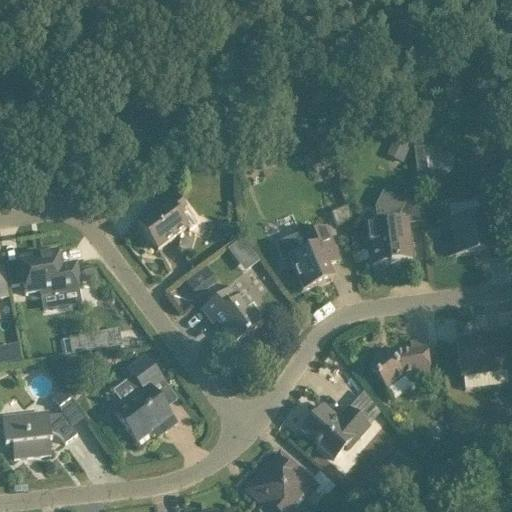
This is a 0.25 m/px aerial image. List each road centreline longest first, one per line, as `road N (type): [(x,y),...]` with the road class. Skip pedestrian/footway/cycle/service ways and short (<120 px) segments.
road 1 (residential): [(245,433),(80,218),(0,223)]
road 2 (residential): [(245,433),(320,335),(367,308),(511,293)]
road 3 (residential): [(0,504),(153,487),(208,469),(245,433)]
